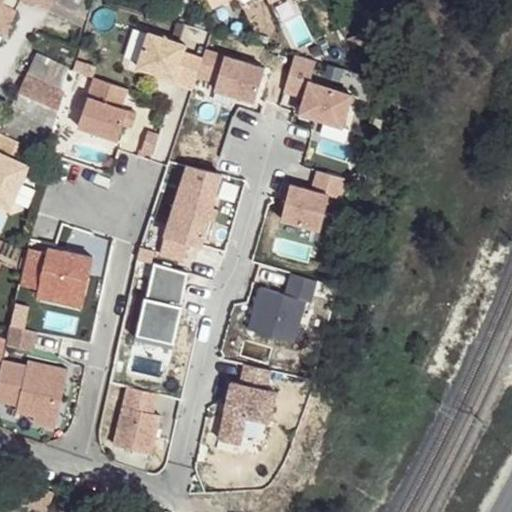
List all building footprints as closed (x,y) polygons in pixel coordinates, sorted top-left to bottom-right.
[(54,0),(53,4),(66,11),(71,0),(54,0)] [(71,0),(66,11),(77,16),(85,19),(91,0),(71,0)] [(0,10),(7,14),(0,29),(0,32),(5,35),(16,10),(1,3),(0,5),(0,10)] [(77,16),(74,28),(82,31),(85,19),(77,16)] [(359,38),(364,43),(376,40),(374,28),(360,30),(359,38)] [(146,30),(135,64),(157,72),(170,76),(169,80),(189,87),(193,73),(199,56),(180,50),(182,42),(146,30)] [(48,41),(47,52),(67,53),(69,42),(48,41)] [(213,79),(210,87),(250,100),(261,67),(202,47),(199,56),(193,73),(213,79)] [(284,88),(304,94),(299,109),(342,123),(351,92),(309,78),(316,59),(295,53),(284,88)] [(170,76),(157,72),(156,75),(169,80),(170,76)] [(128,89),(94,77),(78,126),(118,140),(128,110),(121,108),(128,89)] [(30,80),(24,97),(40,104),(58,111),(62,95),(30,80)] [(40,104),(33,119),(53,128),(58,111),(40,104)] [(17,112),(13,118),(51,136),(53,128),(33,119),(17,112)] [(0,134),(0,203),(8,207),(27,166),(25,165),(32,148),(0,134)] [(186,165),(167,235),(183,239),(203,244),(221,173),(198,168),(186,165)] [(318,168),(312,186),(290,181),(280,217),(324,229),(333,194),(344,197),(350,176),(318,168)] [(167,235),(163,248),(179,252),(183,239),(167,235)] [(43,252),(24,249),(16,285),(35,289),(32,302),(75,312),(88,258),(45,247),(43,252)] [(186,271),(152,261),(143,292),(142,291),(131,328),(168,339),(179,302),(177,301),(186,271)] [(289,270),(283,291),(258,284),(246,325),(291,339),(304,298),(309,299),(316,278),(289,270)] [(33,331),(7,324),(2,342),(28,349),(33,331)] [(23,364),(0,358),(0,400),(15,403),(14,409),(32,413),(31,418),(53,422),(64,367),(24,359),(23,364)] [(243,363),(239,381),(229,381),(216,437),(237,442),(244,414),(265,419),(272,390),(265,388),(270,369),(243,363)] [(155,393),(127,386),(113,443),(150,452),(159,413),(151,411),(155,393)] [(28,484),(22,506),(36,511),(49,511),(56,493),(28,484)]
